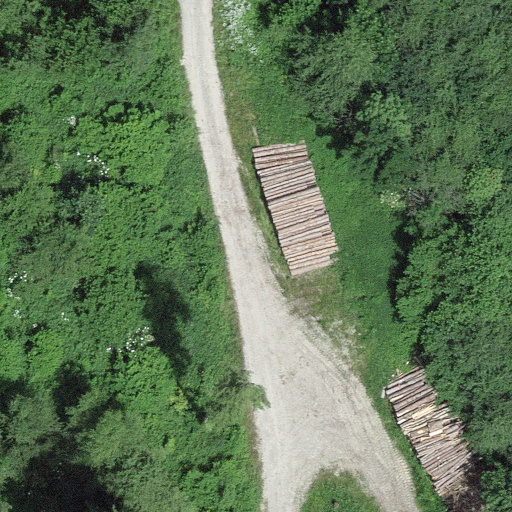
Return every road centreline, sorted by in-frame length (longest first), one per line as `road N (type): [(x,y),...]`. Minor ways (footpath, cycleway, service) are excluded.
road 1 (track): [(282,511),(198,0)]
road 2 (track): [(273,428),(419,511)]
